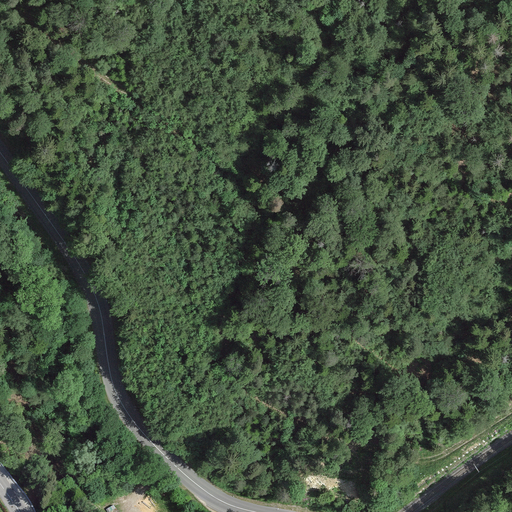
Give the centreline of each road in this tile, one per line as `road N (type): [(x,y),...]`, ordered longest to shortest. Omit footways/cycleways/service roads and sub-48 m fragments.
road 1 (track): [(26,0),(109,78),(159,147),(166,252),(192,324),(244,383),(349,440),(411,458),(426,459),(511,411)]
road 2 (secondary): [(248,511),(191,480),(135,425),(116,393),(92,288),(0,152)]
